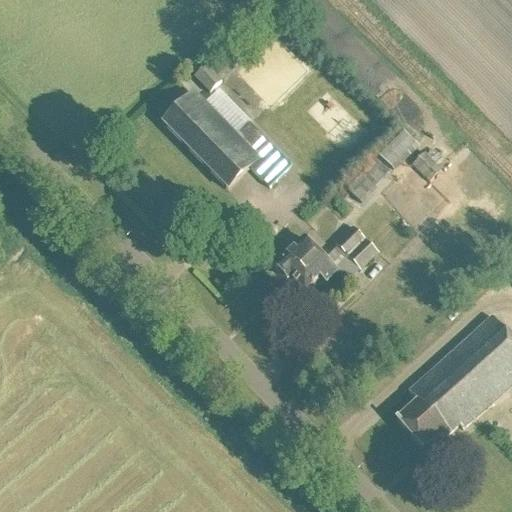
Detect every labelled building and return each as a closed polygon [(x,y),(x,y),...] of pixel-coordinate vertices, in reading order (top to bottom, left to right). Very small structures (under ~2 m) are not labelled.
[(212,73),(222,84),(235,71),(234,69),(247,56),(241,50),(228,63),(225,60),(212,73)] [(210,97),(221,85),(206,69),(194,81),(210,97)] [(235,140),(194,97),(164,125),(228,191),(249,170),(269,190),(290,170),(248,127),(235,140)] [(346,193),(362,209),(419,154),(403,138),(346,193)] [(429,185),(441,174),(424,157),(411,169),(417,176),(419,175),(429,185)] [(348,288),(378,257),(352,231),(322,262),(348,288)] [(335,277),(303,244),(275,271),(287,284),(291,280),(304,294),(320,279),(326,286),(335,277)] [(511,387),(511,343),(493,322),(408,397),(417,407),(397,425),(421,453),(435,440),(439,445),(457,429),(461,433),(511,387)]
